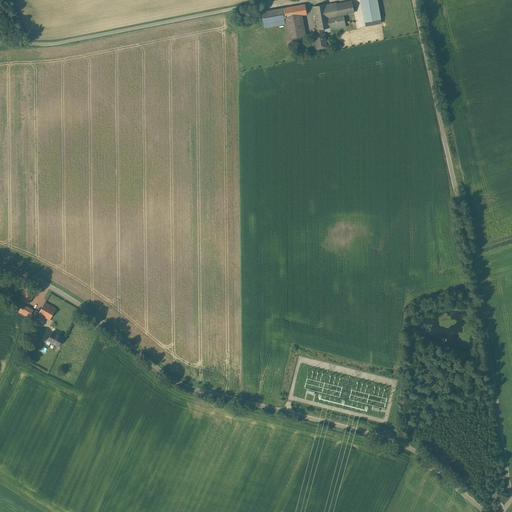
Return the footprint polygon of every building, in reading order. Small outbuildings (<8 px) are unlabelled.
[(377,0),(360,0),(364,22),(381,19),(377,0)] [(336,4),(338,15),(338,16),(343,15),(354,12),(352,1),(336,4)] [(326,5),(325,5),(328,17),(338,15),(336,4),(336,3),(326,5)] [(305,4),(284,8),(286,17),(286,18),(299,15),(306,14),(305,4)] [(326,4),(313,6),(317,30),(318,29),(324,28),(330,27),(329,27),(330,27),(328,17),(325,5),(326,5),(326,4)] [(284,8),(262,12),(263,22),(264,27),(285,23),(284,17),(286,17),(284,8)] [(299,15),(286,18),(286,17),(284,17),(285,23),(288,41),(303,39),(299,15)] [(338,15),(328,17),(330,27),(329,27),(330,27),(330,29),(345,27),(343,15),(338,16),(338,15)] [(318,34),(314,35),(316,44),(315,44),(316,49),(326,47),(324,34),(324,33),(318,34)] [(35,292),(26,287),(20,298),(29,303),(35,292)] [(33,310),(18,301),(14,309),(29,317),(33,310)] [(56,309),(45,302),(39,313),(50,320),(56,309)] [(63,337),(52,331),(48,339),(52,341),(51,343),(58,347),(63,337)]
